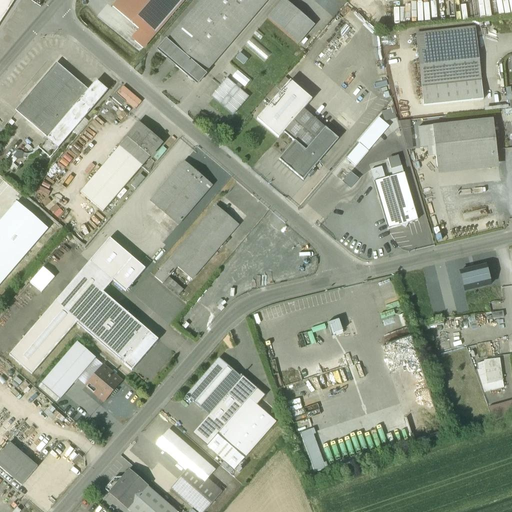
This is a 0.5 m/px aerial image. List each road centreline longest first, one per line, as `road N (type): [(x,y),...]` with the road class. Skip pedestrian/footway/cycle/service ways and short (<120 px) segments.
road 1 (residential): [(344,278),(336,252),(52,9)]
road 2 (residential): [(56,511),(233,313),(344,278)]
road 3 (residential): [(344,278),(511,238)]
